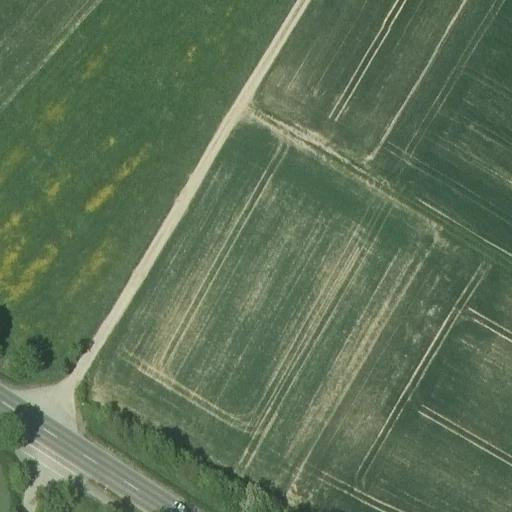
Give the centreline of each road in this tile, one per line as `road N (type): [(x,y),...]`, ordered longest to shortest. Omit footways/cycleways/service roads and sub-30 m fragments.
road 1 (track): [(302,0),(50,429),(27,511)]
road 2 (track): [(511,269),(237,108)]
road 3 (tertiary): [(0,399),(173,511)]
